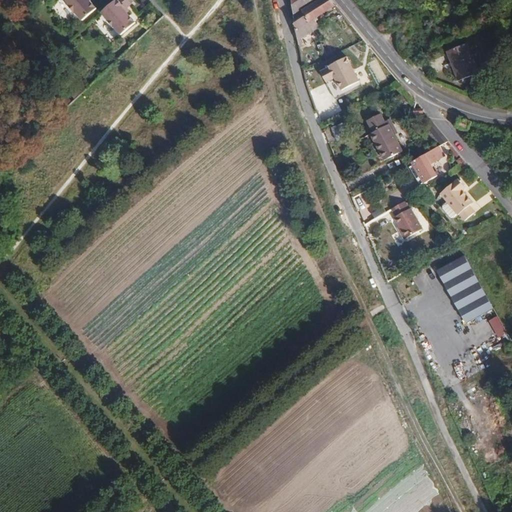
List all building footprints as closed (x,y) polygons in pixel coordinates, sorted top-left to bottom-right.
[(64,0),(69,5),(67,7),(75,17),(76,16),(83,24),(99,9),(91,1),(91,2),(89,0),(64,0)] [(129,0),(118,0),(103,13),(110,20),(109,21),(115,28),(116,27),(123,36),(137,23),(129,14),(126,11),(129,8),(133,4),(129,0)] [(307,3),(305,0),(292,0),(299,40),(318,28),(314,20),(317,18),(307,3)] [(305,0),(307,3),(317,18),(335,7),(329,0),(305,0)] [(479,71),(467,42),(448,50),(460,79),(479,71)] [(359,82),(346,58),(329,68),(329,69),(321,74),(326,84),(335,79),(342,92),(359,82)] [(385,83),(375,71),(371,74),(381,87),(385,83)] [(335,79),(326,84),(336,101),(362,87),(359,82),(342,92),(335,79)] [(371,135),(386,127),(380,115),(365,124),(371,135)] [(471,123),(459,118),(456,125),(468,131),(471,123)] [(403,151),(389,125),(386,127),(371,135),(367,137),(372,146),(376,144),(386,161),(403,151)] [(443,154),(439,147),(410,164),(423,186),(438,177),(429,162),(443,154)] [(460,170),(468,165),(465,160),(457,165),(460,170)] [(465,190),(458,181),(438,196),(445,204),(440,208),(441,211),(447,218),(450,221),(455,217),(456,216),(461,223),(472,215),(467,208),(471,205),(462,192),(465,190)] [(408,210),(403,203),(391,211),(395,218),(393,219),(397,225),(400,231),(398,232),(403,241),(421,231),(409,210),(408,210)] [(428,229),(424,217),(419,218),(424,231),(428,229)] [(465,324),(492,309),(463,256),(436,271),(465,324)] [(498,338),(507,333),(497,316),(488,321),(498,338)]
